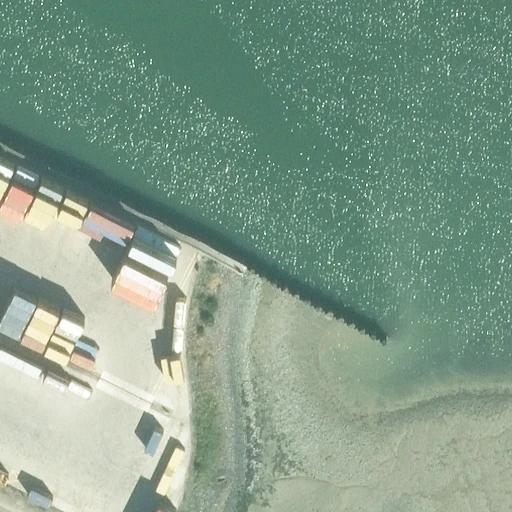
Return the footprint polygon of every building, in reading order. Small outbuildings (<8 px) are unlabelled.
[(31,369),(76,391),(115,309),(73,289),(75,286),(29,264),(12,299),(55,320),(58,313),(88,328),(79,346),(49,332),(31,369)] [(0,294),(6,297),(17,272),(0,265),(0,294)] [(0,356),(27,371),(46,333),(2,311),(0,315),(0,356)] [(181,338),(184,361),(193,360),(190,337),(181,338)] [(194,441),(205,416),(161,396),(150,422),(194,441)] [(137,453),(191,479),(204,453),(149,427),(137,453)] [(33,489),(54,500),(62,483),(41,473),(33,489)] [(59,490),(54,503),(75,511),(76,511),(82,500),(59,490)] [(146,511),(175,511),(153,501),(146,511)]
